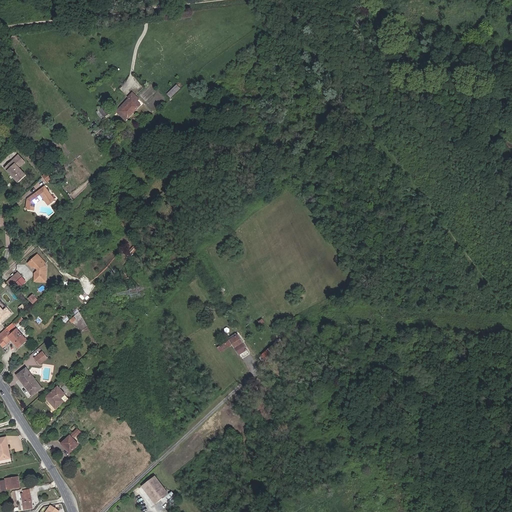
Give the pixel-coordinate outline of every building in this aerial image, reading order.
[(167,93),(168,95),(178,85),(177,84),(167,93)] [(178,85),(168,95),(171,98),(181,88),(178,85)] [(139,100),(140,99),(133,91),(128,97),(129,98),(131,100),(118,113),(125,121),(142,104),(139,100)] [(115,111),(118,113),(131,100),(129,98),(115,111)] [(109,112),(105,106),(99,110),(103,116),(109,112)] [(22,165),(25,162),(18,154),(5,167),(12,175),(13,174),(15,176),(14,177),(19,182),(29,173),(22,165)] [(54,177),(49,171),(43,176),(48,182),(54,177)] [(46,187),(28,199),(27,209),(35,210),(36,203),(44,198),(49,205),(55,200),(46,187)] [(65,254),(69,251),(60,239),(56,242),(65,254)] [(139,247),(136,244),(127,254),(130,257),(139,247)] [(43,265),(41,263),(41,259),(37,256),(29,263),(32,266),(36,267),(39,270),(35,273),(35,281),(46,281),(47,266),(45,264),(44,265),(43,265)] [(23,278),(18,272),(10,279),(15,285),(23,278)] [(15,285),(10,279),(7,282),(11,288),(15,285)] [(0,322),(1,324),(13,313),(8,307),(4,310),(0,304),(0,322)] [(217,319),(214,315),(208,319),(210,323),(217,319)] [(23,319),(21,316),(14,322),(16,325),(23,319)] [(18,348),(27,340),(13,324),(0,335),(0,342),(3,347),(12,340),(18,348)] [(238,335),(218,347),(221,351),(233,344),(235,348),(240,355),(247,349),(243,343),(238,335)] [(285,345),(280,339),(262,355),(267,360),(285,345)] [(39,364),(47,358),(43,352),(35,358),(39,364)] [(32,395),(41,388),(27,368),(17,375),(32,395)] [(268,381),(264,374),(258,379),(263,387),(266,385),(264,382),(268,381)] [(58,387),(46,397),(51,403),(52,402),(54,404),(53,405),(56,408),(64,401),(66,404),(70,401),(58,387)] [(70,452),(78,445),(73,439),(78,435),(79,436),(81,433),(78,429),(62,443),(70,452)] [(0,459),(10,457),(5,436),(0,437),(0,459)] [(5,479),(6,488),(19,486),(17,477),(5,479)] [(144,487),(157,504),(169,494),(156,477),(144,487)] [(32,508),(29,489),(22,490),(23,493),(20,494),(23,509),(32,508)]
